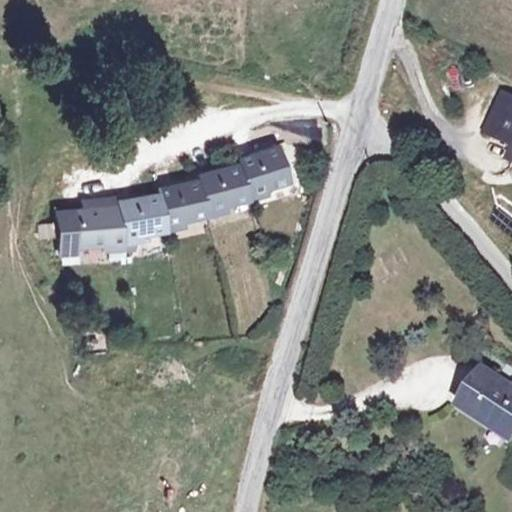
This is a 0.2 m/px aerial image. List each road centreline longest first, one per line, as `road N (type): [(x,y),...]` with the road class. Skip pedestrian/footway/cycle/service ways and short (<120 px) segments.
road 1 (residential): [(252,511),(274,404),(363,116)]
road 2 (track): [(0,76),(29,64),(106,64),(319,107)]
road 3 (residential): [(511,279),(363,116)]
